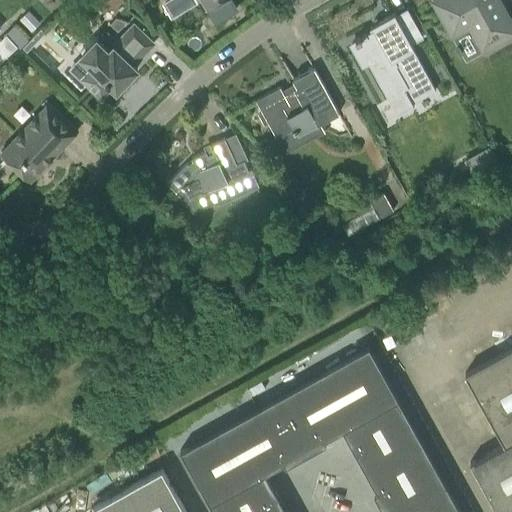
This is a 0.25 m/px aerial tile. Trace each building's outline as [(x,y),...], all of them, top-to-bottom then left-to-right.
[(202,0),(207,8),(216,22),(237,9),(231,0),(202,0)] [(511,34),(511,23),(498,0),(434,0),(432,1),(451,36),(468,27),(482,51),(511,34)] [(28,11),(19,20),(31,32),(40,23),(28,11)] [(434,90),(413,49),(414,48),(394,13),(371,25),(373,29),(355,39),(356,41),(351,44),(362,64),(369,60),(397,111),(411,103),(412,105),(413,105),(412,102),(434,90)] [(108,50),(96,39),(80,56),(92,67),(81,79),(101,97),(112,86),(116,90),(137,68),(133,64),(153,43),(133,24),(108,50)] [(41,28),(23,47),(27,51),(46,32),(41,28)] [(0,61),(17,45),(6,34),(0,39),(0,61)] [(279,86),(255,100),(262,111),(258,114),(264,125),(268,123),(276,137),(293,128),(300,140),(321,128),(318,124),(339,112),(323,85),(314,67),(292,79),(296,87),(284,94),(279,86)] [(77,131),(63,117),(48,102),(1,152),(30,180),(77,131)] [(186,162),(166,182),(181,196),(185,201),(204,192),(211,199),(215,197),(217,200),(218,202),(219,203),(230,198),(257,186),(259,185),(251,168),(248,169),(243,159),(236,163),(233,156),(224,138),(210,144),(213,152),(207,155),(206,151),(191,158),(192,160),(188,164),(186,162)] [(369,201),(379,218),(393,210),(383,193),(369,201)] [(326,226),(315,213),(303,223),(315,236),(326,226)] [(287,511),(265,472),(283,461),(285,465),(326,442),(324,439),(342,428),(377,492),(374,494),(379,503),(383,511),(461,511),(368,345),(180,450),(214,511),(287,511)] [(511,511),(511,346),(464,373),(504,444),(470,462),(496,511),(511,511)] [(186,511),(161,468),(94,506),(97,511),(186,511)]
